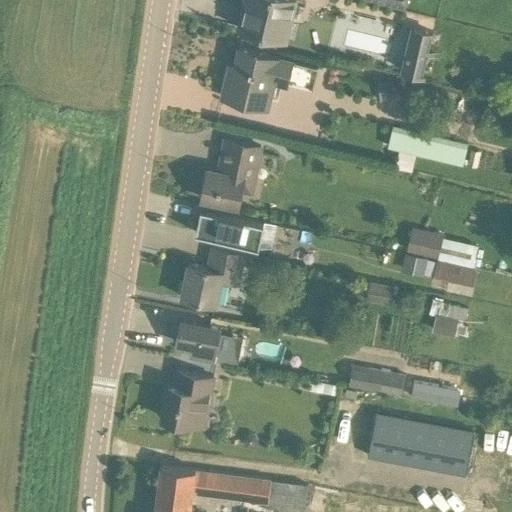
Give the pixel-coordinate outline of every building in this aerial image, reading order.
[(249,0),(248,9),(244,8),(239,28),(286,40),(295,0),(249,0)] [(414,28),(404,71),(423,76),(433,33),(414,28)] [(240,47),(235,65),(232,79),(227,78),(223,95),(268,106),(272,88),(266,87),(274,56),(240,47)] [(393,127),(388,147),(416,153),(463,164),(468,141),(394,124),(393,127)] [(261,146),(226,139),(219,172),(208,169),(202,199),(239,206),(242,190),(252,192),(261,146)] [(232,214),(200,207),(196,233),(259,246),(265,222),(232,215),(232,214)] [(407,250),(439,257),(444,234),(412,227),(407,250)] [(237,286),(244,254),(244,253),(213,246),(209,268),(189,264),(182,297),(219,305),(224,283),(237,286)] [(405,252),(402,269),(434,275),(437,258),(405,252)] [(431,288),(472,292),(473,282),(432,278),(431,288)] [(390,303),(393,288),(371,283),(368,299),(390,303)] [(456,317),(467,319),(469,305),(435,300),(431,330),(454,333),(456,317)] [(191,356),(214,361),(221,328),(181,321),(177,343),(193,346),(191,356)] [(216,358),(238,363),(244,336),(222,331),(216,358)] [(367,366),(363,389),(378,392),(380,382),(392,385),(394,371),(367,366)] [(169,384),(167,391),(162,418),(204,426),(214,377),(178,370),(175,385),(169,384)] [(406,374),(394,371),(392,385),(380,382),(378,392),(402,396),(406,374)] [(415,378),(411,394),(459,404),(463,388),(415,378)] [(376,411),(368,455),(466,474),(475,430),(376,411)] [(161,465),(155,511),(193,511),(190,511),(192,492),(243,498),(240,511),(262,511),(264,501),(305,506),(308,484),(272,479),(161,465)]
